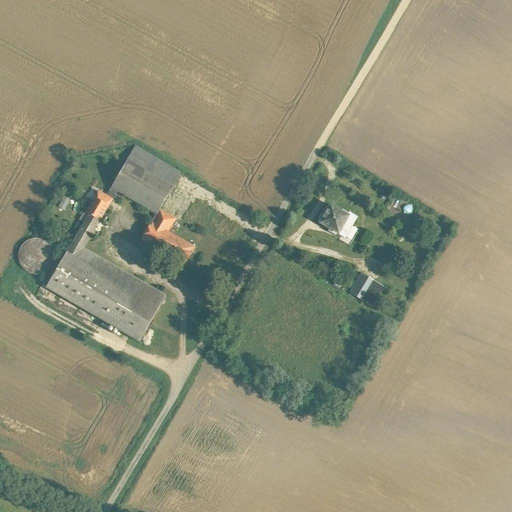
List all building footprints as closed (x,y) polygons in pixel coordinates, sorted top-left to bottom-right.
[(136,144),(127,160),(173,187),(182,171),(136,144)] [(173,187),(127,160),(111,188),(118,192),(156,214),(157,214),(160,209),(173,187)] [(111,188),(106,196),(112,200),(113,197),(114,198),(118,192),(111,188)] [(106,196),(98,191),(86,213),(89,215),(100,221),(112,200),(106,196)] [(65,210),(70,199),(64,196),(59,207),(65,210)] [(347,216),(330,206),(325,215),(323,214),(321,215),(320,216),(319,218),(319,219),(319,221),(320,222),(320,223),(345,238),(356,217),(349,213),(347,216)] [(176,219),(160,209),(157,214),(156,214),(151,223),(168,232),(176,219)] [(89,215),(67,252),(78,259),(83,249),(100,221),(89,215)] [(168,232),(151,223),(141,240),(158,250),(168,232)] [(194,247),(175,236),(175,237),(168,232),(158,250),(165,254),(184,265),(194,247)] [(53,264),(54,257),(53,250),(49,244),(43,240),(36,239),(29,240),(23,244),(20,250),(18,257),(20,264),(24,270),(30,274),(36,275),(43,273),(49,269),(53,264)] [(166,297),(83,249),(78,259),(67,252),(46,288),(139,342),(166,297)] [(374,281),(362,274),(350,293),(362,300),(362,299),(366,292),(368,293),(374,281)] [(374,281),(368,293),(366,292),(362,299),(372,306),(384,287),(374,281)]
